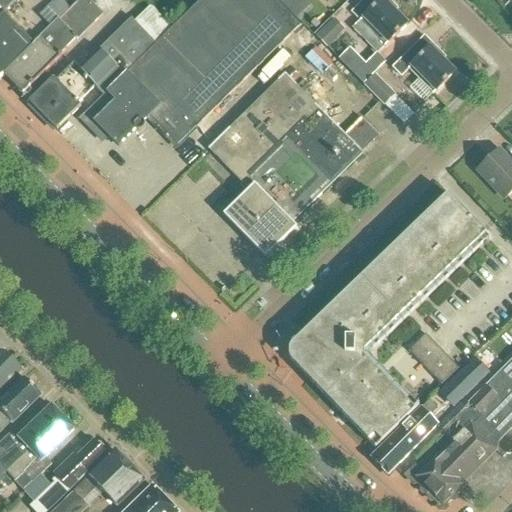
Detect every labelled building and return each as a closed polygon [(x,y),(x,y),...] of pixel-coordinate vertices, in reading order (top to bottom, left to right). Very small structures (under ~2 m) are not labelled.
[(0,83),(4,79),(35,49),(76,7),(74,6),(79,0),(21,0),(19,3),(0,21),(0,83)] [(0,0),(0,21),(19,3),(21,0),(0,0)] [(83,0),(76,7),(35,49),(4,79),(25,99),(63,60),(62,59),(103,17),(85,0),(83,0)] [(271,0),(204,0),(155,49),(107,97),(97,107),(105,115),(93,126),(118,151),(136,134),(137,135),(139,135),(140,134),(141,134),(142,133),(143,132),(143,131),(144,130),(144,129),(144,128),(144,127),(143,126),(149,121),(177,149),(196,130),(197,131),(202,127),(201,126),(216,111),(217,112),(222,108),(220,107),(236,91),(237,92),(242,87),(241,86),(257,70),(258,71),(262,67),(261,66),(277,51),(278,51),(283,47),(282,46),(300,28),(271,0)] [(388,46),(408,27),(383,2),(385,0),(366,0),(351,15),(363,27),(366,24),(388,46)] [(342,30),(334,22),(316,39),(324,48),(342,30)] [(98,88),(107,97),(155,49),(130,23),(79,74),(74,69),(57,86),(53,83),(29,107),(30,108),(31,107),(56,132),(55,133),(56,134),(80,110),(78,108),(98,88)] [(433,48),(425,40),(392,71),(401,80),(409,73),(433,98),(455,77),(430,51),(433,48)] [(395,97),(375,76),(364,88),(384,108),(395,97)] [(209,154),(249,194),(224,218),(265,261),(296,230),(292,226),(361,158),(362,159),(363,158),(360,155),(352,147),(284,78),(276,86),(277,87),(220,143),(219,142),(207,153),(209,155),(209,154)] [(360,155),(377,138),(369,130),(352,147),(360,155)] [(511,166),(499,152),(477,174),(495,193),(497,190),(507,200),(511,195),(511,166)] [(369,357),(490,241),(448,197),(283,356),(375,452),(419,410),(369,357)] [(442,388),(459,371),(426,337),(409,354),(442,388)] [(0,393),(21,373),(21,369),(4,353),(0,356),(0,393)] [(511,432),(511,362),(493,382),(468,408),(459,418),(469,428),(452,444),(415,482),(443,509),(496,455),(502,461),(506,458),(511,457),(511,436),(510,434),(511,432)] [(493,382),(473,363),(422,414),(436,427),(462,402),(468,408),(493,382)] [(13,426),(41,397),(25,381),(0,406),(0,436),(12,425),(13,426)] [(0,467),(7,474),(63,420),(52,408),(22,436),(16,429),(0,444),(0,451),(5,457),(0,461),(0,467)] [(398,468),(437,429),(436,427),(422,414),(420,412),(370,461),(388,479),(399,469),(398,468)] [(469,428),(459,418),(442,434),(452,444),(469,428)] [(45,459),(75,432),(63,420),(7,474),(15,483),(23,475),(32,485),(51,466),(45,459)] [(33,511),(49,511),(107,457),(106,456),(106,451),(100,445),(96,445),(94,444),(78,459),(75,456),(54,476),(60,482),(31,509),(33,511)] [(117,508),(143,482),(116,453),(55,511),(84,511),(88,509),(83,503),(98,488),(117,508)] [(175,511),(153,488),(128,511),(175,511)]
